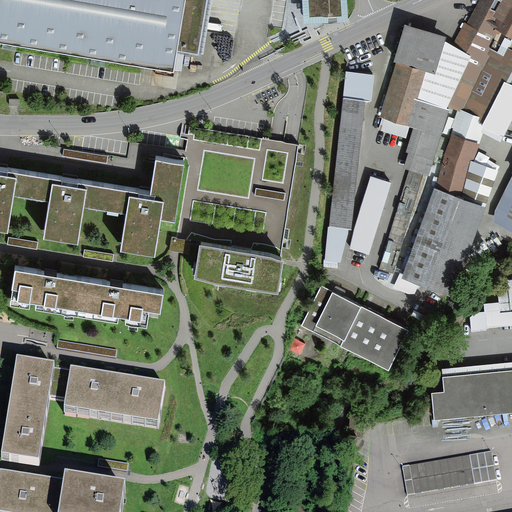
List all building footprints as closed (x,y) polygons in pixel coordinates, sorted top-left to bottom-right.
[(0,0),(0,41),(180,70),(184,51),(199,53),(207,0),(0,0)] [(303,0),(305,15),(348,11),(347,0),(303,0)] [(511,0),(479,0),(454,42),(473,56),(448,103),(450,104),(458,108),(452,125),(454,125),(452,129),(479,138),(483,131),(500,140),(511,116),(511,47),(508,45),(511,38),(511,0)] [(473,56),(454,42),(445,38),(446,31),(405,19),(393,56),(398,59),(379,114),(413,123),(406,146),(410,147),(404,166),(410,168),(424,172),(428,173),(450,104),(448,103),(473,56)] [(373,73),(348,70),(345,95),(366,98),(370,98),(373,73)] [(366,98),(345,95),(330,224),(351,226),(366,98)] [(479,138),(452,129),(435,184),(485,201),(498,167),(473,158),(479,138)] [(109,163),(110,156),(66,149),(65,157),(109,163)] [(185,160),(153,155),(149,188),(142,187),(67,177),(0,166),(0,229),(8,230),(13,196),(46,201),(41,237),(78,242),(83,206),(122,211),(117,248),(156,254),(161,218),(177,220),(185,160)] [(424,172),(410,168),(379,268),(394,271),(424,172)] [(381,176),(371,172),(349,244),(369,251),(391,179),(381,176)] [(511,173),(495,212),(495,218),(511,227),(511,173)] [(485,201),(435,184),(402,274),(435,286),(454,292),(463,265),(485,201)] [(351,226),(330,224),(325,258),(340,260),(351,226)] [(192,240),(173,237),(170,249),(189,253),(192,240)] [(39,249),(40,241),(10,239),(9,246),(39,249)] [(200,239),(194,269),(278,284),(283,253),(249,247),(200,239)] [(86,250),(85,258),(115,261),(116,253),(86,250)] [(45,270),(13,266),(8,302),(31,305),(32,300),(43,301),(42,308),(116,320),(118,313),(135,315),(134,321),(156,325),(162,289),(132,284),(45,270)] [(502,289),(499,292),(499,300),(484,301),(485,309),(476,310),(471,314),(472,328),(487,327),(486,324),(511,321),(511,278),(508,278),(509,289),(502,289)] [(320,283),(300,322),(389,366),(408,326),(336,291),(320,283)] [(60,344),(59,352),(118,358),(118,351),(60,344)] [(58,369),(15,363),(12,384),(3,442),(0,461),(38,466),(49,394),(65,396),(63,413),(160,427),(166,385),(143,381),(83,372),(58,369)] [(432,389),(435,418),(511,410),(511,366),(443,373),(445,388),(432,389)] [(364,416),(351,415),(350,425),(364,426),(364,416)] [(359,434),(349,434),(349,444),(359,444),(359,434)] [(410,468),(414,493),(473,483),(468,457),(410,468)] [(100,468),(129,473),(130,465),(101,461),(100,468)] [(0,476),(0,511),(123,511),(127,492),(110,490),(66,483),(65,487),(37,483),(0,476)] [(458,498),(500,492),(498,484),(410,498),(411,507),(432,503),(432,502),(448,500),(447,493),(457,492),(458,498)]
